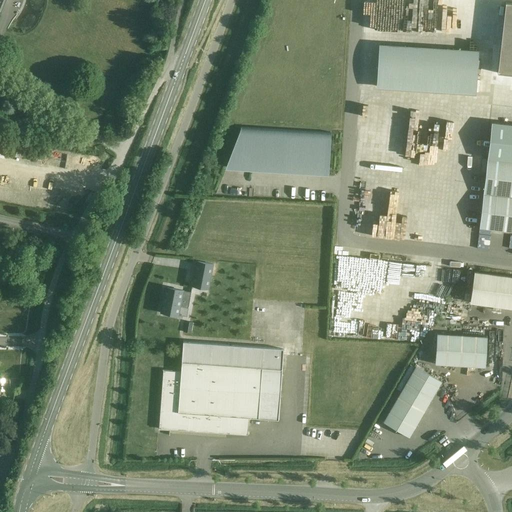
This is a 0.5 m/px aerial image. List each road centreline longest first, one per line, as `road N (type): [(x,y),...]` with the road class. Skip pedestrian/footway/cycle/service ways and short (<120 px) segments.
road 1 (unclassified): [(86,476),(111,316),(230,0)]
road 2 (unclassified): [(163,65),(60,256),(0,475)]
road 3 (secondary): [(29,469),(44,408),(175,70)]
road 4 (unclassified): [(359,0),(344,235),(511,262)]
road 5 (tertiary): [(125,486),(377,496),(409,488),(458,458)]
